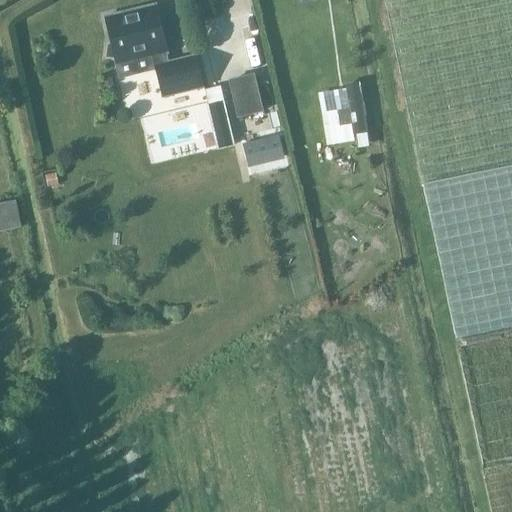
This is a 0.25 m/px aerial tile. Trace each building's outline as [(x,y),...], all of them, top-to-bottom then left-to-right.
[(511,0),(384,0),(423,186),(425,186),(453,318),(447,320),(478,471),(511,463),(511,0)] [(168,63),(156,10),(138,14),(137,9),(123,13),(125,18),(118,19),(117,14),(105,17),(112,46),(108,46),(107,60),(115,59),(116,62),(133,58),(134,64),(154,59),(163,97),(202,88),(195,57),(168,63)] [(254,76),(230,82),(239,118),(262,112),(254,76)] [(337,88),(338,99),(352,98),(351,87),(337,88)] [(355,100),(340,101),(341,115),(356,114),(355,100)] [(283,154),(278,136),(243,145),(247,162),(283,154)] [(56,174),(46,176),(48,188),(58,186),(56,174)] [(0,233),(20,229),(14,201),(0,204),(0,233)]
